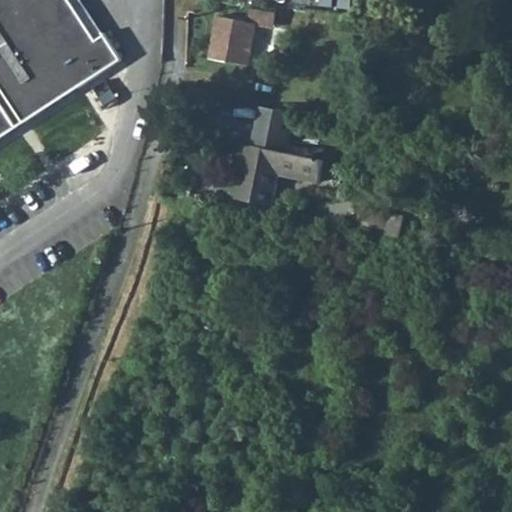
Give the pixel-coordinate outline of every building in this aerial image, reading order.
[(0,0),(0,140),(19,128),(6,108),(5,108),(2,110),(0,105),(0,99),(0,100),(0,99),(0,85),(7,95),(10,93),(15,100),(12,103),(27,123),(118,63),(103,39),(96,44),(66,0),(0,0)] [(257,24),(275,27),(277,12),(250,8),(248,21),(220,16),(212,59),(251,66),(257,24)] [(10,93),(7,95),(12,103),(15,100),(10,93)] [(250,147),(246,146),(237,198),(272,206),(278,173),(319,181),(323,161),(284,154),(289,131),(280,130),(283,113),(257,109),(250,147)] [(409,190),(411,179),(399,176),(397,187),(409,190)] [(365,206),(358,237),(406,248),(413,217),(365,206)]
